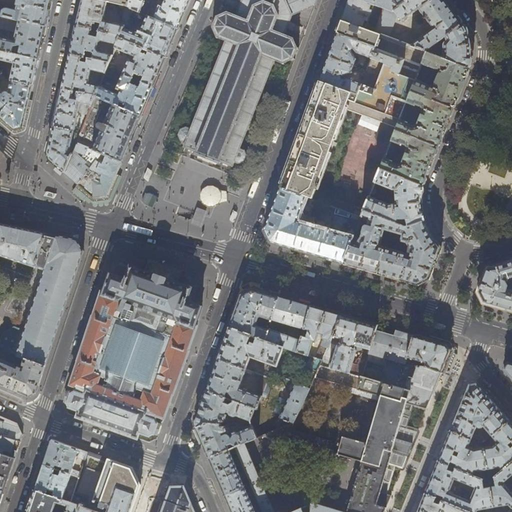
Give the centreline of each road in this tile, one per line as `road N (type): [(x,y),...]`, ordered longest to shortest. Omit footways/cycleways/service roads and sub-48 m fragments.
road 1 (residential): [(333,0),(238,261)]
road 2 (residential): [(461,0),(485,56),(436,206),(441,225),(465,251)]
road 3 (residential): [(111,224),(207,0)]
road 4 (residential): [(238,261),(164,461)]
road 5 (secondary): [(238,261),(443,315)]
road 6 (residential): [(41,419),(111,224)]
road 7 (residential): [(27,159),(65,0)]
road 8 (secondary): [(111,224),(238,261)]
road 9 (residential): [(41,419),(164,461)]
